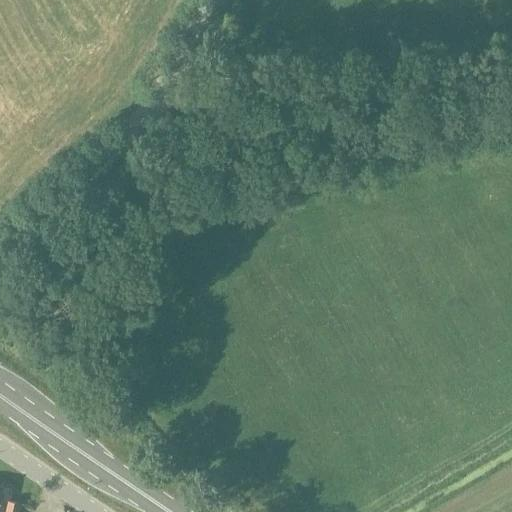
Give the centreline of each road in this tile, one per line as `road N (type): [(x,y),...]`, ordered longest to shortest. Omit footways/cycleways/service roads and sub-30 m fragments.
road 1 (unclassified): [(0,253),(133,128),(208,0)]
road 2 (primary): [(167,511),(0,397)]
